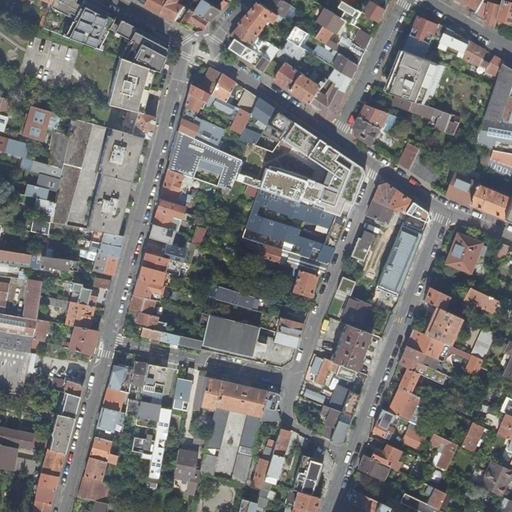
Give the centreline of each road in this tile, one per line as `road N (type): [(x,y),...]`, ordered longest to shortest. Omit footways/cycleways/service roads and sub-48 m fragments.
road 1 (residential): [(113,0),(193,50),(180,71),(105,341)]
road 2 (residential): [(346,455),(442,210)]
road 3 (residential): [(250,0),(208,50),(334,135)]
road 4 (residential): [(105,341),(60,511)]
road 5 (residential): [(334,135),(405,0)]
road 6 (residential): [(334,135),(442,210)]
